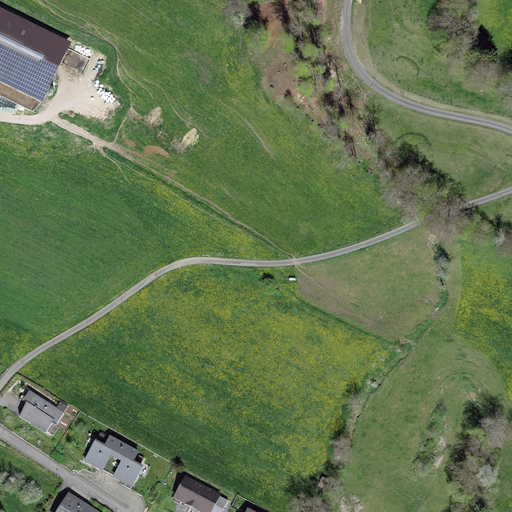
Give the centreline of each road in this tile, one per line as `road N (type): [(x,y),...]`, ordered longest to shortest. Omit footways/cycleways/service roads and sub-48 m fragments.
road 1 (unclassified): [(0,385),(173,263),(311,258),(511,188)]
road 2 (unclassified): [(511,131),(405,102),(371,82),(349,53),(348,0)]
road 3 (residential): [(0,432),(126,511)]
